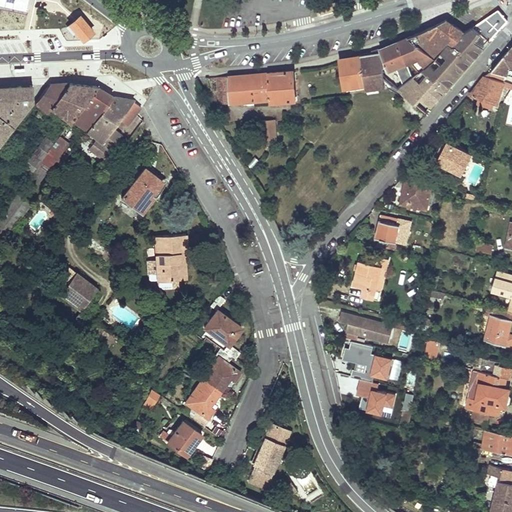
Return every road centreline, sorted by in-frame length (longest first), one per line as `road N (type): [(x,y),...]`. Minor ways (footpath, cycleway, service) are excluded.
road 1 (residential): [(509,28),(315,254)]
road 2 (trunk): [(231,511),(218,497),(109,448),(0,380)]
road 3 (unclassified): [(285,299),(326,450),(376,511)]
road 4 (residential): [(170,90),(151,102),(254,287)]
road 5 (trunk): [(220,511),(0,433)]
road 6 (unclassified): [(170,90),(241,198),(279,276)]
road 7 (unclassified): [(272,242),(175,64)]
road 8 (residential): [(254,287),(266,369),(223,472)]
road 9 (tertiary): [(426,0),(247,45)]
road 10 (trunk): [(0,458),(153,511)]
road 11 (residential): [(0,59),(137,60)]
